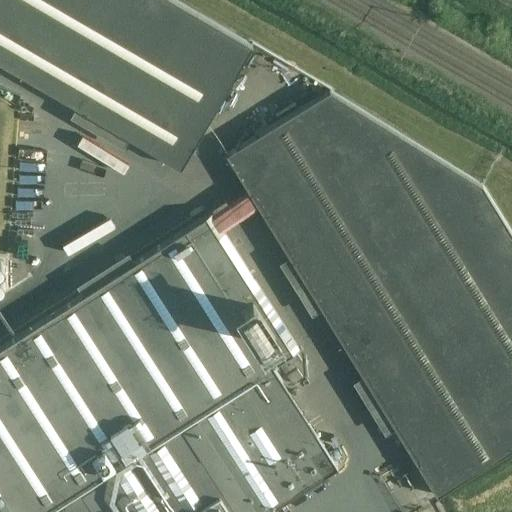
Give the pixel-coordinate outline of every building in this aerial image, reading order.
[(0,0),(0,61),(181,167),(253,45),(175,0),(0,0)] [(437,495),(511,448),(511,230),(484,185),(330,91),(227,153),(437,495)] [(17,155),(17,164),(40,165),(40,155),(17,155)] [(11,177),(10,199),(29,199),(29,178),(11,177)] [(224,222),(256,200),(244,184),(213,205),(224,222)] [(65,241),(113,213),(109,206),(61,234),(65,241)] [(271,511),(270,510),(338,466),(272,364),(300,346),(212,210),(0,345),(0,511),(271,511)] [(20,236),(19,223),(2,225),(8,275),(23,273),(21,253),(32,252),(30,235),(20,236)]
